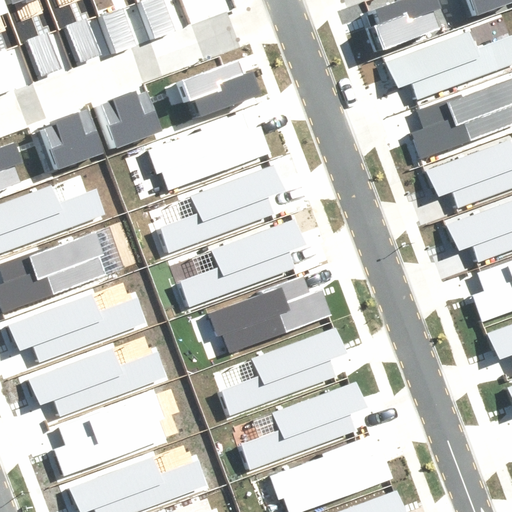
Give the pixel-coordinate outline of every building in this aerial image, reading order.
[(147,0),(139,3),(153,38),(176,29),(164,0),(147,0)] [(377,25),(385,47),(441,27),(436,12),(443,10),(439,0),(409,0),(378,11),(383,24),(377,25)] [(511,0),(471,0),(476,14),(511,1),(511,0)] [(101,19),(115,54),(137,45),(124,10),(101,19)] [(64,25),(78,60),(100,51),(87,16),(64,25)] [(407,77),(414,95),(511,58),(511,35),(475,49),(467,28),(381,60),(390,84),(407,77)] [(25,40),(38,75),(61,66),(47,31),(25,40)] [(0,50),(0,91),(20,83),(6,48),(0,50)] [(240,62),(178,83),(186,106),(193,104),(197,118),(259,97),(252,76),(246,79),(240,62)] [(411,134),(420,158),(511,125),(511,79),(465,96),(464,92),(417,108),(424,129),(411,134)] [(102,107),(116,145),(161,129),(147,91),(102,107)] [(164,165),(169,180),(264,149),(259,135),(250,138),(247,131),(241,133),(234,112),(197,124),(198,130),(151,146),(158,165),(164,165)] [(43,129),(55,169),(101,151),(87,114),(43,129)] [(0,190),(22,183),(17,167),(24,164),(17,143),(0,148),(0,190)] [(426,173),(439,197),(453,191),(457,207),(511,187),(511,146),(511,143),(426,173)] [(156,223),(164,246),(268,208),(260,188),(279,181),(271,161),(190,191),(196,208),(156,223)] [(0,206),(0,254),(106,216),(97,190),(60,203),(54,186),(0,206)] [(511,202),(446,227),(459,250),(473,245),(477,261),(511,248),(511,202)] [(176,280),(184,303),(288,265),(280,245),(299,238),(291,218),(210,248),(216,265),(176,280)] [(0,283),(0,294),(4,307),(105,272),(99,255),(103,255),(96,234),(0,267),(0,271),(4,283),(0,283)] [(473,297),(482,321),(511,310),(511,259),(479,271),(486,292),(473,297)] [(230,353),(331,315),(321,288),(309,292),(303,276),(207,312),(216,335),(223,333),(230,353)] [(10,324),(19,348),(29,345),(36,363),(144,324),(135,298),(99,311),(93,294),(10,324)] [(511,325),(487,335),(500,358),(511,353),(511,325)] [(333,356),(343,353),(334,328),(252,358),(258,375),(222,388),(231,414),(340,374),(333,356)] [(31,379),(40,403),(50,399),(57,417),(166,378),(156,352),(120,365),(114,349),(31,379)] [(353,412),(364,408),(355,384),(272,414),(278,431),(242,444),(252,470),(360,430),(353,412)] [(51,449),(61,477),(162,439),(154,419),(161,416),(152,392),(56,428),(62,445),(51,449)] [(313,459),(266,476),(276,503),(287,498),(292,511),(297,511),(387,479),(377,453),(372,454),(366,436),(312,456),(313,459)] [(72,486),(81,510),(91,506),(93,511),(131,511),(206,485),(197,459),(160,472),(154,456),(72,486)] [(404,511),(397,491),(340,511),(404,511)]
